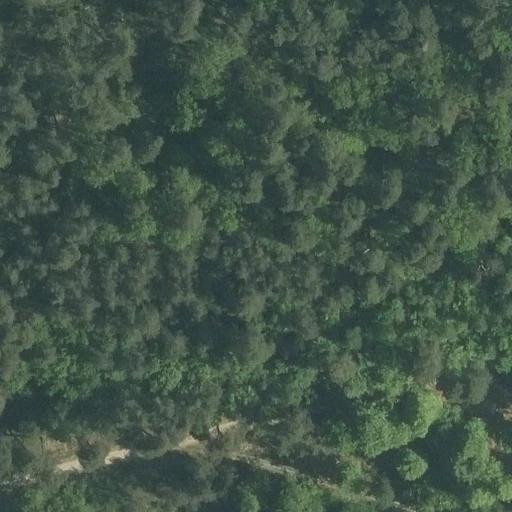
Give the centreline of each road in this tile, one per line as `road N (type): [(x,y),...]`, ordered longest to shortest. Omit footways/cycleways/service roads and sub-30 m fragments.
road 1 (track): [(0,489),(511,362)]
road 2 (track): [(195,441),(446,511)]
